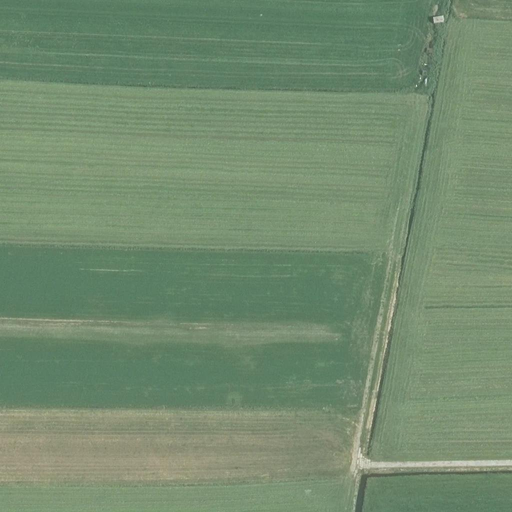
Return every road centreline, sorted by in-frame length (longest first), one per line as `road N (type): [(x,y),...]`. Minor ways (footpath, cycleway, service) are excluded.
road 1 (track): [(354,464),(416,115)]
road 2 (track): [(511,462),(354,464),(345,511)]
